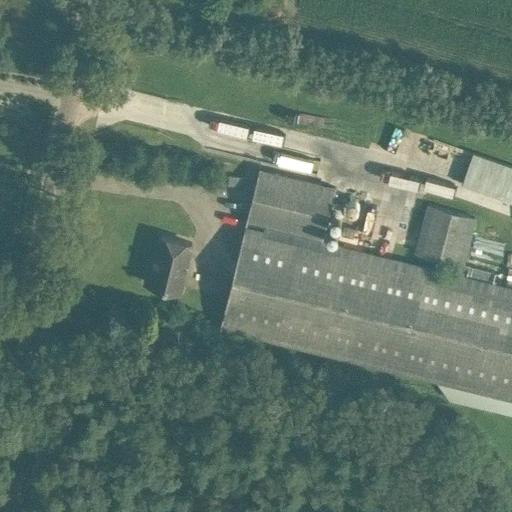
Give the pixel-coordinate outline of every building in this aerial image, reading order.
[(458,182),(511,199),(511,163),(469,150),(458,182)] [(246,225),(228,299),(222,325),(439,378),(450,398),(511,412),(511,285),(460,273),(414,262),(323,239),(336,188),(260,169),(246,225)] [(230,175),(229,185),(244,187),(245,176),(230,175)] [(429,204),(416,253),(462,265),(475,216),(429,204)] [(146,281),(165,286),(181,290),(188,262),(193,242),(162,235),(157,255),(152,253),(146,281)]
